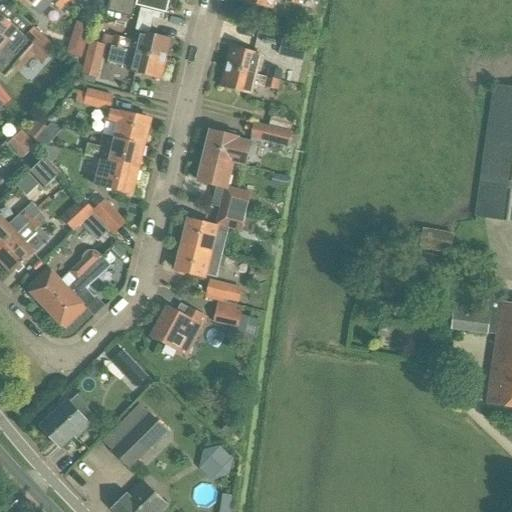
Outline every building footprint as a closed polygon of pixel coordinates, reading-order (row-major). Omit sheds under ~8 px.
[(0,15),(7,22),(17,11),(4,0),(2,0),(0,2),(0,15)] [(26,0),(32,5),(36,0),(45,0),(49,4),(51,2),(50,2),(51,0),(62,10),(68,3),(64,0),(26,0)] [(136,7),(111,0),(108,12),(133,18),(136,7)] [(137,0),(136,7),(167,14),(169,0),(137,0)] [(273,0),(243,0),(243,2),(272,9),(273,0)] [(35,27),(17,11),(7,22),(0,15),(0,70),(3,73),(8,73),(14,65),(15,65),(34,43),(49,57),(58,48),(35,27)] [(124,49),(136,52),(165,59),(170,39),(142,32),(139,43),(114,37),(114,38),(104,35),(102,44),(107,45),(112,46),(124,49)] [(85,45),(71,41),(67,54),(81,58),(85,45)] [(91,41),(83,75),(99,79),(107,45),(102,44),(91,41)] [(308,47),(283,41),(281,52),(305,58),(308,47)] [(260,54),(232,47),(227,67),(255,74),(260,54)] [(165,59),(136,52),(131,72),(160,79),(165,59)] [(253,83),(255,74),(227,67),(222,87),(251,94),(253,83)] [(268,77),(280,80),(282,71),(270,68),(268,77)] [(267,77),(265,86),(278,89),(280,80),(268,77),(267,77)] [(511,87),(494,84),(476,217),(511,221),(511,87)] [(0,86),(0,102),(3,106),(4,107),(12,101),(0,86)] [(82,104),(109,110),(112,96),(86,90),(86,93),(78,91),(76,101),(83,103),(82,104)] [(150,120),(109,110),(103,135),(144,145),(144,144),(147,142),(148,137),(146,135),(150,120)] [(295,120),(274,114),(271,125),(293,130),(295,120)] [(40,122),(29,135),(36,141),(47,128),(40,122)] [(290,146),(293,133),(256,123),(253,137),(290,146)] [(9,143),(23,159),(37,146),(23,130),(9,143)] [(252,142),(212,132),(206,157),(233,163),(246,166),(252,142)] [(144,145),(103,135),(100,147),(88,144),(86,156),(96,159),(138,169),(144,145)] [(44,190),(61,174),(47,157),(29,174),(44,190)] [(233,163),(206,157),(200,181),(218,186),(213,206),(241,212),(246,192),(227,188),(233,163)] [(105,187),(132,194),(138,169),(96,159),(92,174),(96,175),(93,184),(105,187)] [(82,200),(62,219),(74,233),(83,225),(94,214),(82,200)] [(126,222),(106,200),(94,211),(114,233),(126,222)] [(32,204),(8,227),(0,218),(0,252),(36,218),(41,214),(32,204)] [(94,214),(83,225),(90,233),(102,223),(94,214)] [(248,219),(227,214),(224,228),(245,233),(248,219)] [(26,246),(39,233),(37,230),(42,225),(36,218),(0,252),(0,260),(13,275),(34,254),(28,248),(26,246)] [(184,246),(223,255),(228,232),(217,230),(217,228),(190,221),(184,246)] [(455,234),(423,228),(420,249),(452,255),(455,234)] [(223,255),(184,246),(178,270),(205,277),(206,275),(217,278),(223,255)] [(83,261),(60,282),(49,270),(28,290),(46,309),(99,260),(97,258),(97,257),(97,256),(96,255),(95,255),(95,254),(94,253),(93,253),(92,252),(91,252),(90,252),(89,252),(87,252),(86,253),(85,254),(84,255),(83,256),(83,257),(83,258),(82,259),(82,260),(83,261)] [(445,275),(448,257),(419,252),(416,270),(445,275)] [(85,289),(107,269),(99,260),(46,309),(64,328),(95,299),(94,298),(85,289)] [(230,286),(211,281),(207,297),(226,302),(227,297),(239,300),(242,288),(230,286)] [(497,336),(487,402),(511,406),(511,303),(503,302),(504,299),(484,296),(481,315),(455,311),(452,329),(496,334),(496,336),(497,336)] [(216,322),(239,327),(244,308),(221,302),(216,322)] [(152,337),(167,345),(178,351),(187,356),(208,319),(184,306),(180,314),(168,308),(161,322),(159,321),(154,331),(155,332),(152,337)] [(123,351),(112,362),(128,378),(139,367),(123,351)] [(42,428),(45,431),(45,434),(49,438),(52,438),(60,447),(74,435),(77,439),(90,427),(93,424),(91,421),(95,418),(86,407),(87,406),(78,396),(69,404),(69,403),(42,428)] [(113,451),(130,469),(167,432),(150,415),(113,451)] [(113,511),(163,511),(168,507),(142,481),(128,496),(127,495),(112,510),(113,511)] [(222,495),(221,506),(232,508),(234,497),(222,495)]
